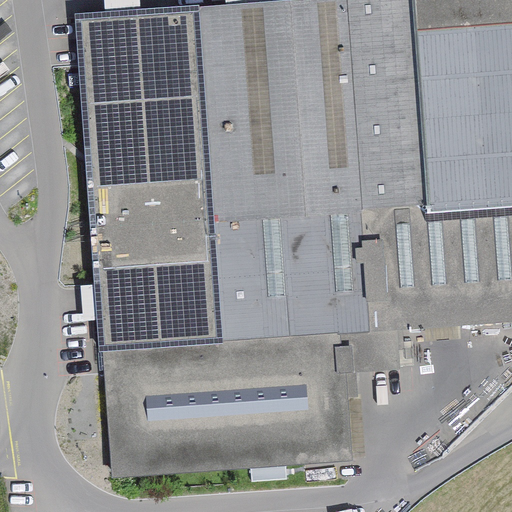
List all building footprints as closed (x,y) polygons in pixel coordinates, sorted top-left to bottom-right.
[(339,0),(295,0),(270,2),(285,224),(353,218),(339,0)] [(511,0),(506,0),(435,5),(449,216),(511,211),(511,0)] [(270,2),(203,6),(218,228),(285,224),(270,2)] [(89,10),(107,230),(218,228),(203,6),(89,10)] [(511,210),(449,216),(353,218),(359,328),(511,318),(511,210)] [(285,224),(107,230),(113,340),(359,328),(353,218),(285,224)] [(359,328),(113,340),(117,478),(368,464),(359,328)]
